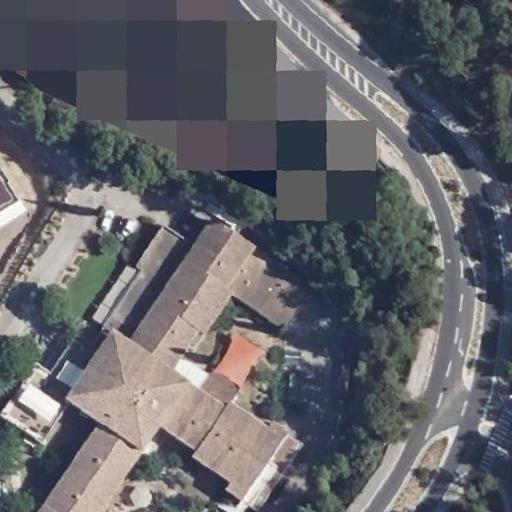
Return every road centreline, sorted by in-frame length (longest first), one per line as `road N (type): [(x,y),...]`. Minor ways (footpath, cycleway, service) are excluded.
road 1 (secondary): [(421,511),(477,404),(495,310),(492,250),(451,155),(378,80),(281,0)]
road 2 (secondary): [(275,0),(301,46),(404,146),(442,212),(456,269),(445,370),(420,434),(372,511)]
